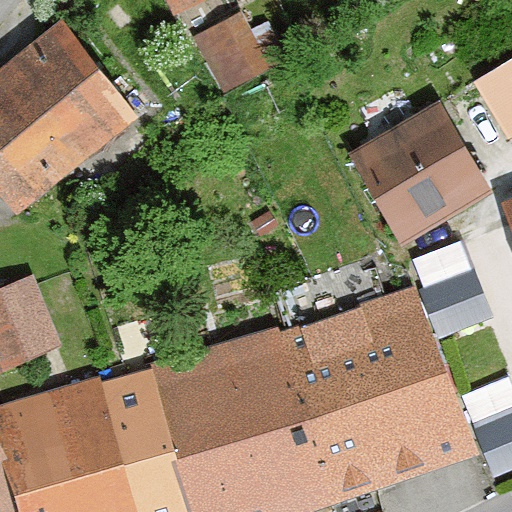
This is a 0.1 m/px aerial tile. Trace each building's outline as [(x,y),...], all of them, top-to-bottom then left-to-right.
[(234,0),(232,0),(181,22),(206,81),(259,59),(234,0)] [(62,30),(0,80),(0,184),(18,206),(131,114),(62,30)] [(511,37),(457,70),(496,136),(511,126),(511,37)] [(428,96),(334,148),(384,237),(477,186),(428,96)] [(511,193),(485,203),(511,276),(511,193)] [(441,326),(484,314),(462,237),(420,249),(441,326)] [(20,269),(0,275),(0,346),(41,333),(20,269)] [(405,270),(252,321),(311,496),(464,445),(405,270)] [(252,321),(132,363),(187,511),(262,511),(311,496),(252,321)] [(187,511),(132,363),(76,383),(120,511),(187,511)] [(75,371),(0,395),(0,511),(120,511),(76,383),(75,371)] [(472,386),(479,410),(511,400),(511,376),(511,374),(472,386)]
